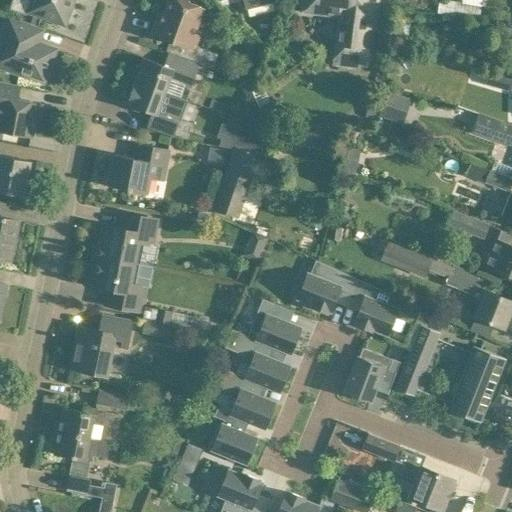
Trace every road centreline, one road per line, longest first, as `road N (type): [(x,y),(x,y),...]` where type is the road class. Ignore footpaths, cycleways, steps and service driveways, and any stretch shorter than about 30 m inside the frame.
road 1 (residential): [(18,511),(14,468),(23,415),(89,98),(125,0)]
road 2 (residential): [(298,470),(270,459),(319,332),(347,343),(323,405)]
road 3 (residential): [(323,405),(504,475)]
